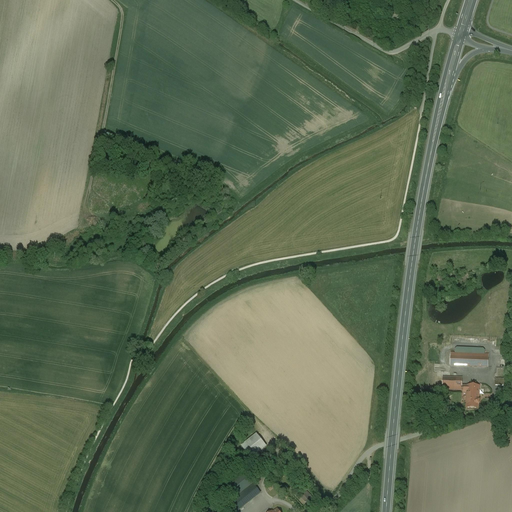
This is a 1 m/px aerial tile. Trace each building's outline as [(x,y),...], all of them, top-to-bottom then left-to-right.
[(398,9),(388,11),(390,22),(400,20),(398,9)] [(450,352),(450,366),(488,366),(488,353),(485,354),(485,350),(482,348),(456,347),(454,349),(454,352),(450,352)] [(462,389),(462,386),(462,377),(443,377),(443,389),(462,389)] [(478,391),(466,391),(466,408),(478,408),(478,391)] [(265,446),(256,434),(241,447),(249,458),(265,446)] [(242,473),(227,485),(235,495),(250,483),(242,473)] [(236,511),(259,495),(250,483),(235,495),(227,502),(234,511),(236,511)]
